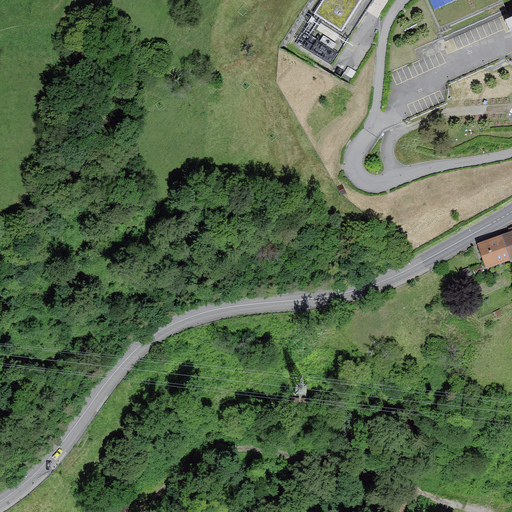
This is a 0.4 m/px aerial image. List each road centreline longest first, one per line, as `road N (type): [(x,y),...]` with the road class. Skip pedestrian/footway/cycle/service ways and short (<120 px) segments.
road 1 (tertiary): [(511,209),(363,288),(211,309),(181,321),(134,351),(50,457),(0,503)]
road 2 (track): [(140,511),(217,442),(511,511)]
